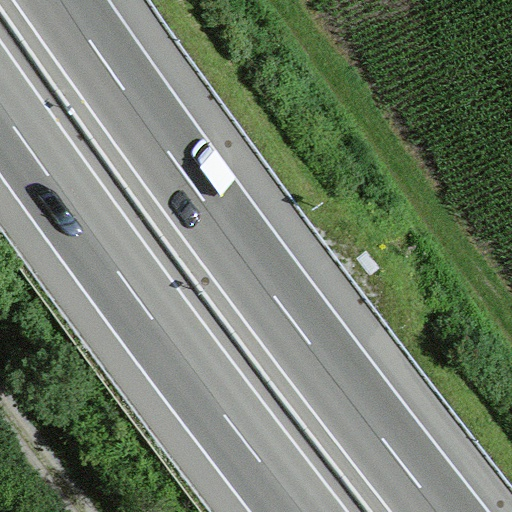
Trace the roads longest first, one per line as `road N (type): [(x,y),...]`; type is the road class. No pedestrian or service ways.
road 1 (motorway): [(436,511),(65,0)]
road 2 (motorway): [(0,105),(297,511)]
road 3 (track): [(511,333),(436,232),(286,0)]
road 4 (track): [(0,400),(84,511)]
